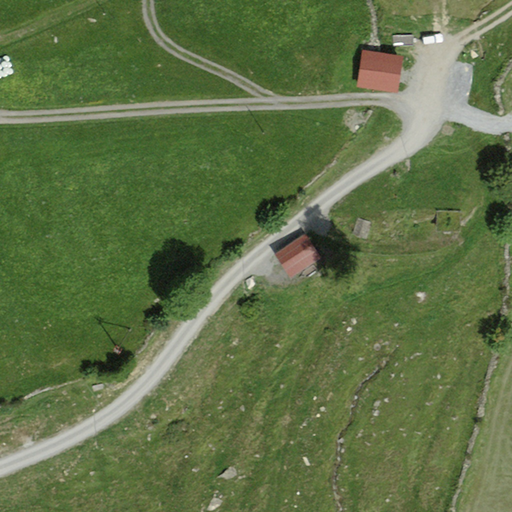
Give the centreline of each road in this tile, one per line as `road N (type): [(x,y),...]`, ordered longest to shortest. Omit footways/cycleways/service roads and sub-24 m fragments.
road 1 (track): [(408,116),(393,145),(172,324),(125,387),(0,444)]
road 2 (track): [(0,115),(372,93),(394,98),(408,116)]
road 3 (track): [(152,0),(149,21),(179,53),(282,97)]
road 4 (track): [(408,116),(459,40),(511,5)]
